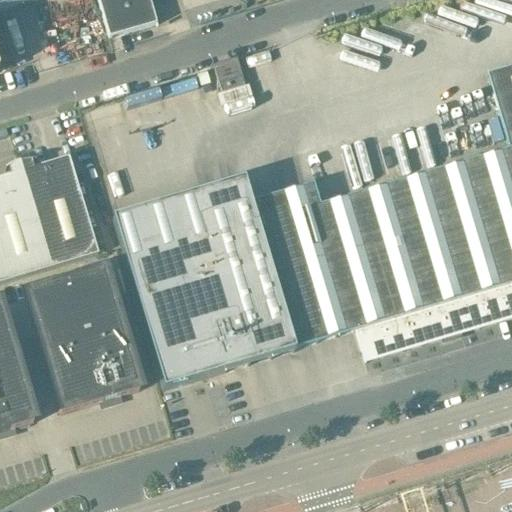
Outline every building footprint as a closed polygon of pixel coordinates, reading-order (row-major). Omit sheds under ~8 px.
[(0,0),(0,12),(41,0),(0,0)] [(95,0),(108,41),(155,27),(147,0),(95,0)] [(220,95),(244,88),(235,60),(212,67),(220,95)] [(511,68),(485,76),(508,154),(511,152),(511,68)] [(511,152),(508,154),(413,182),(450,305),(459,302),(461,310),(460,310),(467,334),(497,325),(511,320),(511,152)] [(18,164),(50,271),(96,257),(66,160),(32,170),(30,164),(33,164),(34,162),(30,162),(26,163),(22,163),(18,164)] [(0,179),(0,271),(4,285),(50,271),(18,164),(14,166),(10,167),(6,169),(2,172),(3,173),(6,171),(8,177),(0,179)] [(241,183),(110,221),(162,393),(293,354),(292,352),(354,334),(363,365),(439,342),(460,336),(467,334),(460,310),(461,310),(459,302),(450,305),(413,182),(318,210),(311,187),(248,206),(241,183)] [(102,277),(24,300),(59,417),(99,404),(101,409),(118,404),(116,399),(137,393),(102,277)] [(31,425),(0,321),(0,439),(12,436),(11,431),(31,425)]
